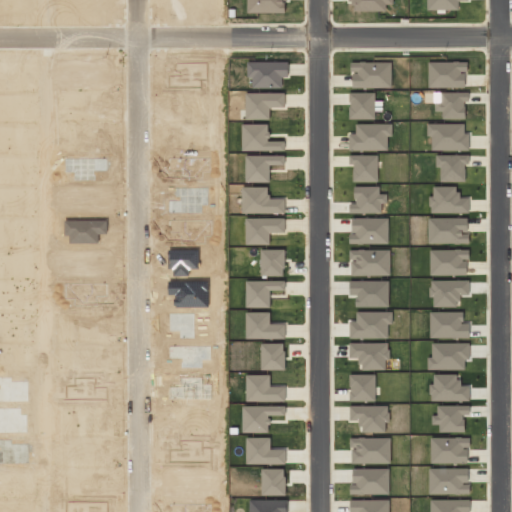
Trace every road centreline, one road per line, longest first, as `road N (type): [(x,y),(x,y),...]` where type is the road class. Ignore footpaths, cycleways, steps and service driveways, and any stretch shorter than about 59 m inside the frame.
road 1 (residential): [(133,0),(138,511)]
road 2 (residential): [(499,511),(497,0)]
road 3 (residential): [(321,511),(319,0)]
road 4 (residential): [(0,36),(511,37)]
